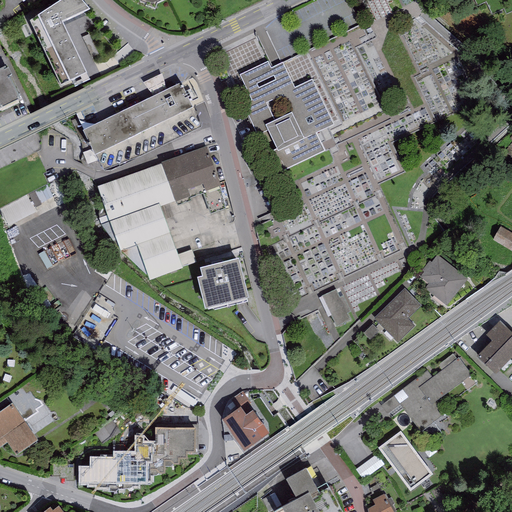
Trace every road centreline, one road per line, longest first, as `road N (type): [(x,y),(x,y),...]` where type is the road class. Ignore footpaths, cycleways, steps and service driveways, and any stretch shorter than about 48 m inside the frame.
road 1 (residential): [(274,376),(245,220),(198,68),(180,51)]
road 2 (residential): [(137,511),(209,463),(221,388),(236,377),(274,376)]
road 3 (residential): [(0,139),(180,51)]
road 4 (residential): [(274,376),(348,483),(358,511)]
